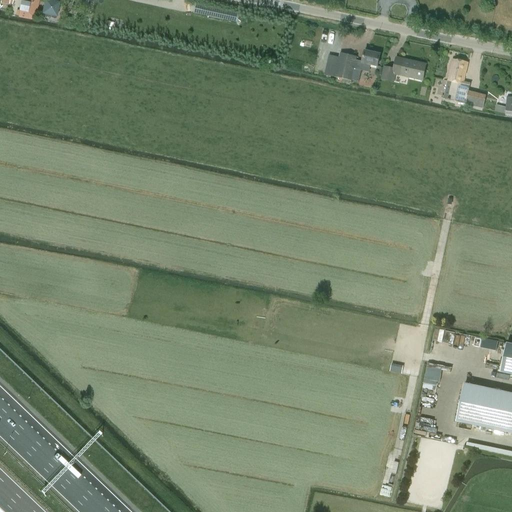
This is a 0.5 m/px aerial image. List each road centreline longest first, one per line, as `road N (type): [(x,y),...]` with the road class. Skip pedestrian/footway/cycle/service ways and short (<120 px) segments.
road 1 (unclassified): [(511,53),(254,0)]
road 2 (motorway): [(98,511),(0,417)]
